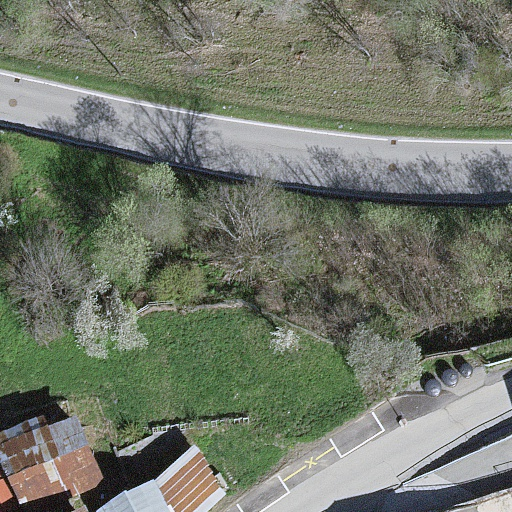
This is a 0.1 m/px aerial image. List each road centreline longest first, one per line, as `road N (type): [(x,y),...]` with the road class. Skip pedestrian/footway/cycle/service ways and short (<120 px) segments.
road 1 (tertiary): [(511,171),(361,168),(0,99)]
road 2 (residential): [(283,511),(392,439),(511,395)]
